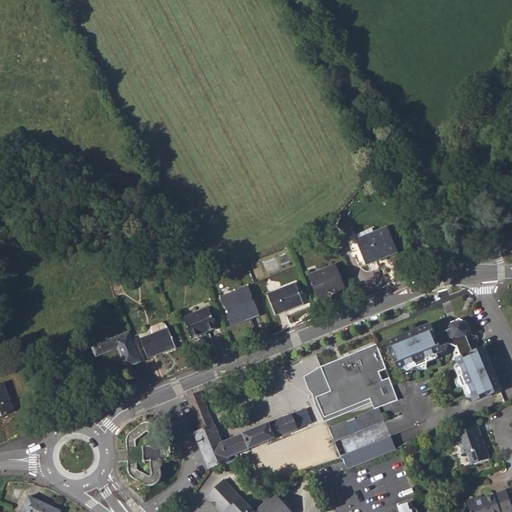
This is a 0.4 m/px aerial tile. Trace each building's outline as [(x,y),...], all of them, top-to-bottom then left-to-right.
[(350,243),(361,268),(390,255),(379,229),(350,243)] [(307,275),(316,298),(344,287),(335,264),(307,275)] [(267,295),(275,315),(302,304),(295,284),(267,295)] [(219,297),(231,326),(258,315),(247,286),(219,297)] [(183,318),(191,337),(216,327),(208,308),(183,318)] [(425,359),(440,353),(439,349),(450,346),(456,348),(460,359),(456,361),(462,377),(458,379),(462,389),(466,387),(472,403),(500,392),(493,375),(492,376),(489,367),(490,367),(483,349),(472,354),(466,340),(468,339),(471,332),(468,323),(460,319),(452,323),(450,331),(450,332),(435,338),(430,327),(414,333),(414,334),(404,338),(404,337),(388,343),(399,370),(415,364),(417,369),(427,365),(425,359)] [(148,328),(148,336),(167,328),(163,322),(148,328)] [(175,348),(167,328),(148,336),(140,339),(147,359),(175,348)] [(116,348),(125,368),(140,361),(128,332),(91,347),(95,357),(116,348)] [(315,394),(325,420),(371,403),(373,408),(400,398),(377,345),(322,366),(305,377),(310,388),(315,394)] [(0,415),(13,410),(2,383),(0,383),(0,415)] [(194,433),(209,468),(228,461),(228,458),(231,457),(237,455),(311,423),(305,409),(221,443),(199,392),(186,397),(200,430),(194,433)] [(378,408),(329,429),(334,442),(383,422),(378,408)] [(147,486),(151,486),(154,485),(156,484),(158,482),(160,480),(161,477),(160,462),(167,462),(168,461),(177,460),(178,459),(179,458),(180,456),(181,454),(181,452),(180,451),(179,449),(177,448),(176,446),(174,446),(170,446),(167,446),(167,445),(162,445),(159,445),(159,444),(159,433),(158,429),(156,426),(154,424),(151,422),(148,422),(145,423),(141,424),(133,429),(129,433),(127,435),(126,437),(126,440),(126,447),(129,447),(133,446),(133,443),(133,440),(142,435),(145,433),(148,434),(149,434),(149,446),(143,446),(144,462),(150,462),(150,467),(150,474),(149,474),(146,475),(135,467),(135,463),(127,464),(127,471),(128,473),(129,474),(143,484),(147,486)] [(489,457),(484,445),(482,446),(477,435),(480,434),(477,425),(454,435),(458,443),(460,442),(464,454),(467,453),(471,464),(489,457)] [(389,436),(340,456),(346,470),(395,450),(389,436)] [(218,509),(244,499),(223,477),(205,495),(218,509)] [(293,511),(275,492),(255,511),(244,499),(218,509),(220,511),(293,511)] [(511,506),(507,492),(482,500),(478,502),(477,500),(467,503),(470,511),(506,511),(511,510),(511,506)] [(21,511),(59,511),(60,511),(28,496),(21,511)] [(417,511),(417,510),(411,502),(397,507),(398,511),(417,511)]
